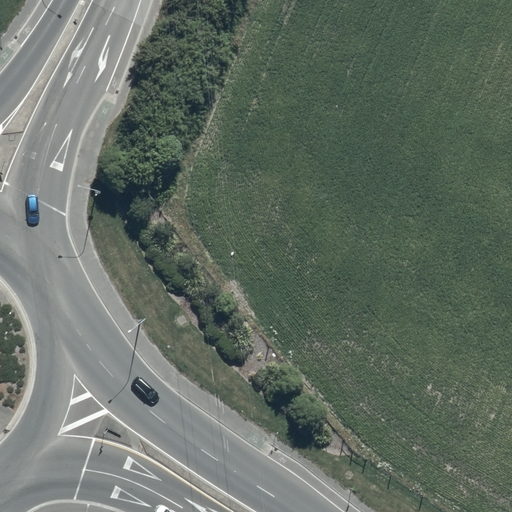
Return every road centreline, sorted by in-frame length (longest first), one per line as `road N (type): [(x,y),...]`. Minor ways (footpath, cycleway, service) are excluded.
road 1 (trunk): [(62,308),(119,384),(298,511)]
road 2 (secondary): [(115,0),(49,149),(29,252)]
road 3 (trunk): [(186,511),(112,474),(25,464)]
road 4 (trunk): [(62,308),(70,349),(66,391),(51,430),(25,464)]
